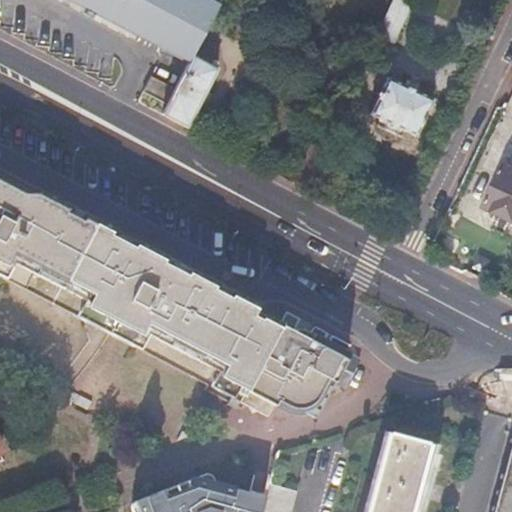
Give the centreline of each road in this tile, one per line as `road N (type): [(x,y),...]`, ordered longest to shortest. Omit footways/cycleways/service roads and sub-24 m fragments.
road 1 (primary): [(394,276),(80,111)]
road 2 (residential): [(394,276),(511,27)]
road 3 (primary): [(511,340),(394,276)]
